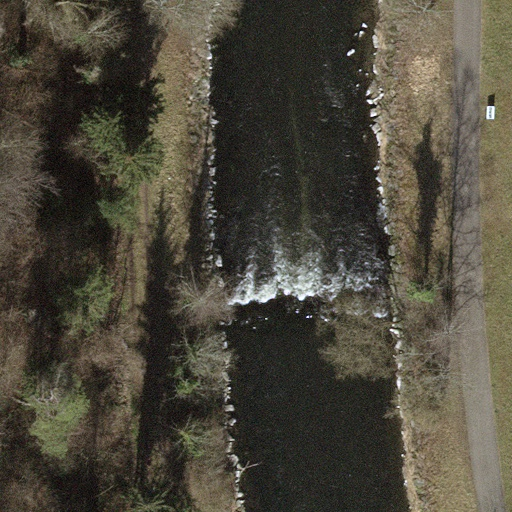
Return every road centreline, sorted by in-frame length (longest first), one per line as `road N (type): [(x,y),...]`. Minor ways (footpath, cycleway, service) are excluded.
road 1 (track): [(470,0),(465,232),(497,511)]
road 2 (track): [(131,0),(121,399),(137,511)]
